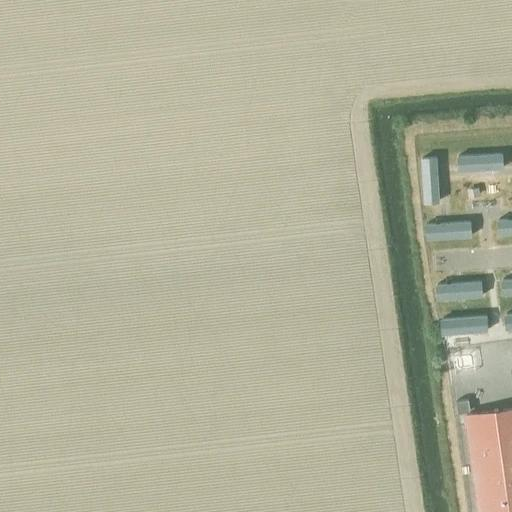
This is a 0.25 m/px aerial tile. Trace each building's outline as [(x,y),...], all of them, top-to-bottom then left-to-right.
[(455,153),(455,170),(503,167),(502,150),(455,153)] [(422,202),(439,201),(437,164),(436,154),(419,155),(422,202)] [(511,217),(496,219),(497,234),(511,233),(511,217)] [(424,223),(425,238),(471,235),(470,220),(434,222),(424,223)] [(499,277),(500,294),(511,293),(511,276),(509,276),(499,277)] [(436,281),(437,298),(482,295),(480,278),(459,280),(445,280),(436,281)] [(511,310),(502,311),(503,328),(511,327),(511,310)] [(442,315),(443,332),(464,331),(488,329),(487,312),(442,315)] [(470,411),(468,399),(456,401),(457,413),(470,411)] [(479,511),(511,511),(511,407),(466,414),(479,511)]
